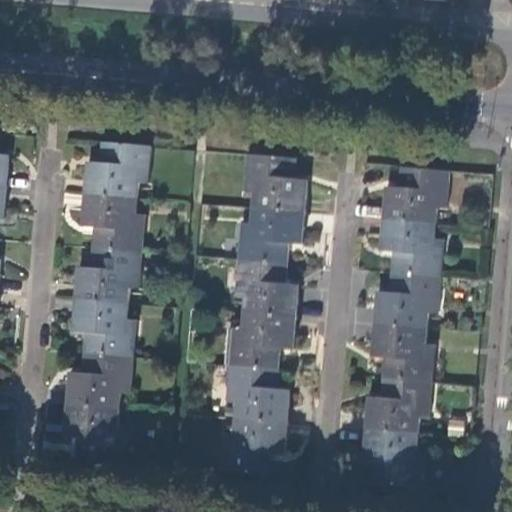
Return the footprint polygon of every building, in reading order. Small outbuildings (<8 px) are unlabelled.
[(89,159),(86,192),(138,196),(139,181),(150,182),(153,144),(104,140),(102,160),(89,159)] [(0,184),(7,185),(10,153),(0,152),(0,184)] [(257,190),(255,206),(307,211),(309,177),(298,176),(299,157),(249,152),(246,190),(257,190)] [(388,184),(385,218),(437,222),(438,206),(448,207),(451,170),(402,166),(400,185),(388,184)] [(138,196),(86,192),(83,224),(97,225),(95,245),(145,250),(148,213),(136,212),(138,196)] [(307,211),(255,206),(254,221),(243,220),(240,258),(289,263),(291,241),(304,242),(307,211)] [(437,222),(385,218),(383,249),(395,250),(393,272),(442,276),(445,238),(436,237),(437,222)] [(145,250),(95,245),(94,265),(81,264),(78,297),(129,302),(130,285),(142,286),(145,250)] [(289,263),(240,258),(238,295),(248,296),(247,312),(297,316),(300,283),(288,282),(289,263)] [(442,276),(393,272),(391,291),(380,290),(377,323),(428,327),(430,312),(439,313),(442,276)] [(129,302),(78,297),(75,329),(89,330),(87,351),(136,355),(139,318),(127,316),(129,302)] [(297,316),(247,312),(246,327),(235,326),(235,327),(232,363),(281,367),(282,347),(295,348),(297,316)] [(428,327),(377,323),(374,354),(386,355),(385,376),(434,381),(437,342),(427,341),(428,327)] [(235,327),(228,326),(225,363),(232,363),(235,327)] [(136,355),(87,351),(85,370),(72,368),(69,402),(119,407),(121,390),(133,392),(136,355)] [(281,367),(232,363),(229,400),(239,401),(238,416),(288,420),(290,388),(279,387),(281,367)] [(434,381),(385,376),(383,396),(370,394),(367,427),(419,432),(420,416),(430,417),(434,381)] [(80,435),(78,456),(127,461),(131,423),(118,421),(119,407),(69,402),(67,434),(80,435)] [(226,430),(223,469),(272,473),(274,452),(285,453),(288,420),(238,416),(237,431),(226,430)] [(377,460),(375,482),(425,486),(428,447),(417,446),(419,432),(367,427),(364,459),(377,460)]
